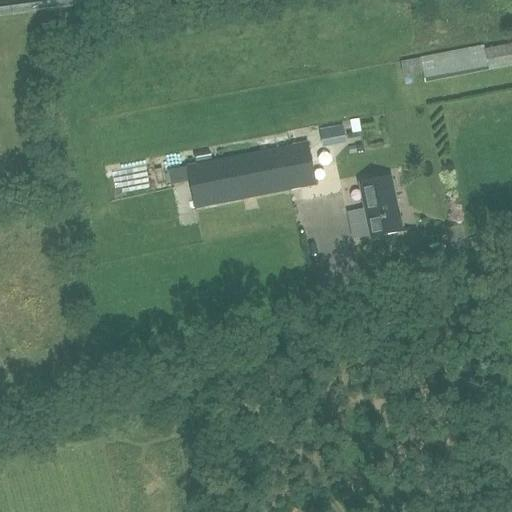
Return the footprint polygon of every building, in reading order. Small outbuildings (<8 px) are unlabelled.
[(421,58),(420,58),(425,85),(489,73),(489,72),(511,67),(511,44),(485,51),(484,46),(421,58)] [(342,126),(321,130),(323,145),(345,141),(342,126)] [(315,185),(307,144),(188,167),(188,168),(168,172),(171,185),(191,181),(196,209),(315,185)] [(210,153),(194,155),(196,163),(211,160),(210,153)] [(370,238),(402,232),(391,177),(359,184),(370,238)]
